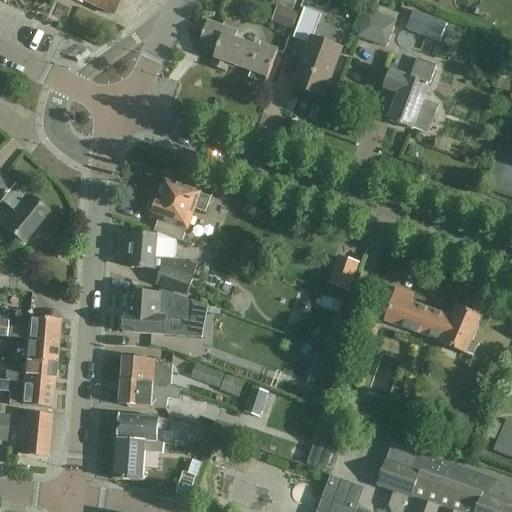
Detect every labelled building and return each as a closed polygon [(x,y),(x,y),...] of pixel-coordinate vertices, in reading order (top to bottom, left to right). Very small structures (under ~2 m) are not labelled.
[(83,0),(82,1),(113,15),(119,0),(83,0)] [(272,23),(293,30),(299,14),(278,7),(272,23)] [(309,45),(294,88),(324,99),(342,49),(313,39),(322,15),(305,9),(294,39),(309,45)] [(387,47),(396,21),(368,11),(359,37),(387,47)] [(413,12),(406,30),(440,43),(447,25),(413,12)] [(229,64),(269,78),(278,52),(261,46),(260,50),(235,41),(238,34),(208,23),(199,45),(217,52),(215,59),(212,68),(225,72),(229,64)] [(401,95),(391,122),(414,131),(420,114),(430,118),(435,104),(425,101),(438,66),(419,60),(412,79),(391,72),(385,89),(401,95)] [(11,211),(0,225),(23,244),(48,214),(28,198),(28,199),(13,187),(13,186),(0,175),(0,202),(11,211)] [(155,233),(158,234),(177,241),(183,243),(187,231),(188,231),(196,211),(207,215),(212,201),(201,196),(167,183),(160,202),(158,201),(157,203),(156,202),(156,204),(152,204),(148,212),(152,215),(152,216),(153,216),(152,218),(159,220),(155,233)] [(177,241),(158,234),(157,238),(133,236),(131,269),(164,271),(158,285),(188,297),(198,267),(182,261),(176,261),(177,241)] [(337,268),(330,288),(350,294),(357,274),(337,268)] [(345,296),(326,290),(319,308),(338,315),(345,296)] [(472,341),(482,320),(459,309),(454,319),(411,304),(414,296),(398,290),(386,322),(443,343),(443,345),(472,358),(480,346),(472,341)] [(126,316),(125,334),(164,337),(165,322),(191,324),(193,303),(167,295),(160,294),(160,298),(130,295),(128,316),(126,316)] [(302,304),(300,310),(304,316),(311,315),(314,308),(309,303),(302,304)] [(8,327),(7,338),(27,340),(59,344),(61,321),(30,318),(28,329),(8,327)] [(370,353),(379,325),(366,321),(357,349),(370,353)] [(345,353),(354,329),(339,324),(330,348),(345,353)] [(59,344),(27,340),(25,362),(56,365),(59,344)] [(204,355),(201,364),(220,371),(223,362),(204,355)] [(163,386),(171,386),(173,365),(163,365),(163,361),(123,359),(121,383),(163,386)] [(8,373),(7,382),(54,387),(56,365),(25,362),(24,374),(8,373)] [(192,379),(222,390),(221,392),(239,398),(245,381),(227,375),(226,377),(197,366),(192,379)] [(316,379),(308,402),(326,408),(334,386),(316,379)] [(3,382),(2,392),(9,392),(8,404),(21,405),(52,409),(54,387),(7,382),(3,382)] [(121,383),(120,406),(152,409),(166,410),(166,399),(169,399),(170,399),(179,400),(180,390),(171,386),(163,386),(121,383)] [(252,387),(242,413),(259,419),(268,392),(252,387)] [(416,393),(386,404),(391,417),(420,406),(416,393)] [(47,457),(51,417),(25,415),(22,455),(47,457)] [(0,441),(7,442),(9,417),(0,416),(0,441)] [(121,417),(119,441),(158,444),(159,431),(169,432),(170,422),(166,420),(121,417)] [(497,440),(502,425),(492,422),(487,437),(497,440)] [(207,453),(213,435),(195,428),(191,441),(201,445),(199,450),(207,453)] [(165,445),(158,444),(119,441),(116,481),(144,483),(146,453),(164,455),(165,445)] [(386,461),(377,486),(378,486),(378,488),(394,493),(391,501),(396,511),(511,511),(511,486),(393,445),(387,462),(386,461)] [(314,448),(308,467),(326,473),(333,454),(314,448)] [(193,461),(189,474),(197,476),(201,464),(193,461)] [(331,478),(317,511),(356,511),(364,490),(331,478)]
